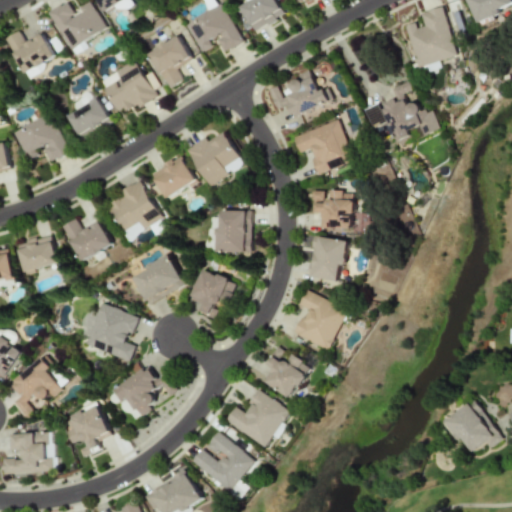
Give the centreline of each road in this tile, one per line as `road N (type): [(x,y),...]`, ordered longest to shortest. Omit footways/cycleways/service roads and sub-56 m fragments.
road 1 (residential): [(0,502),(89,491),(156,458),(207,403),(273,302),(286,255),(285,199),(271,152),(233,88)]
road 2 (residential): [(383,0),(69,192),(0,219)]
